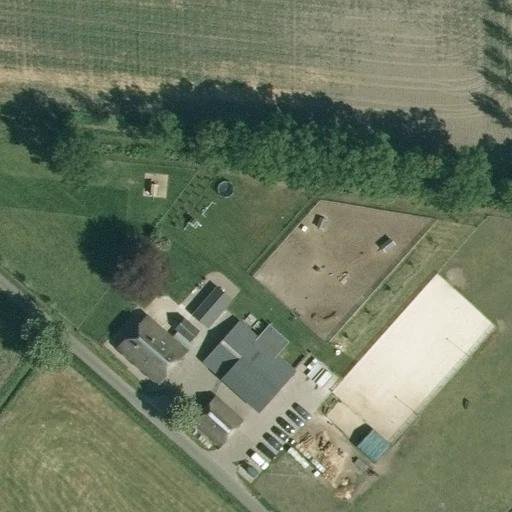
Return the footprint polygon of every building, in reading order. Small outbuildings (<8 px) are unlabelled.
[(207,328),(232,300),(217,287),(192,315),(207,328)] [(157,385),(186,352),(146,316),(117,349),(157,385)] [(190,344),(199,333),(183,319),(174,329),(190,344)] [(296,373),(239,321),(201,363),(258,415),(296,373)] [(191,424),(219,448),(242,422),(214,397),(191,424)]
